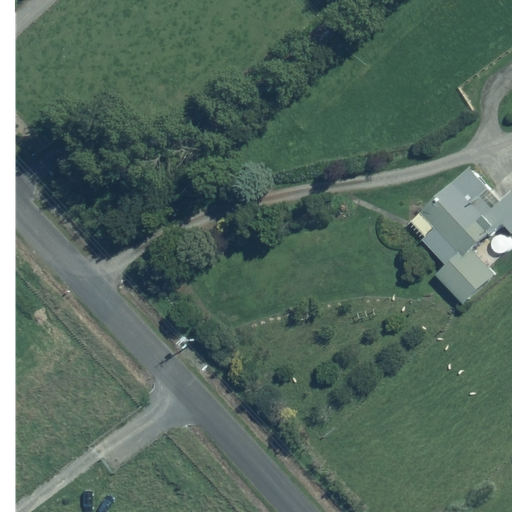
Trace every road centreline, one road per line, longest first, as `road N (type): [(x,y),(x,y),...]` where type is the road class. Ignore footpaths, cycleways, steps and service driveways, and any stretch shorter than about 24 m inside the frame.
road 1 (unclassified): [(0,196),(290,511)]
road 2 (unknown): [(63,265),(111,230),(167,208),(294,189)]
